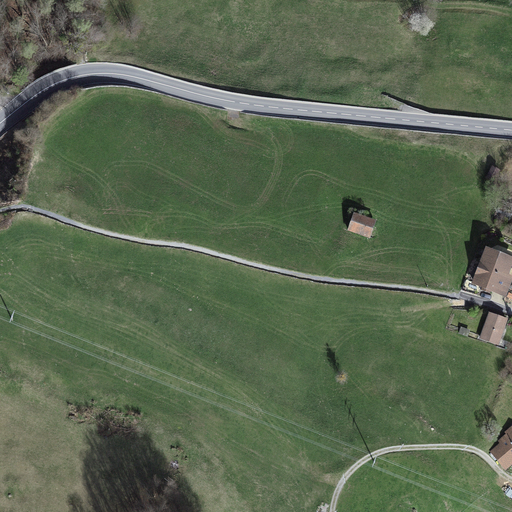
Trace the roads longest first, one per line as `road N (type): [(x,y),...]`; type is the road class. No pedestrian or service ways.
road 1 (primary): [(511,130),(267,107),(103,73),(60,81),(0,124)]
road 2 (track): [(478,451),(425,446),(371,455),(347,472),(332,511)]
